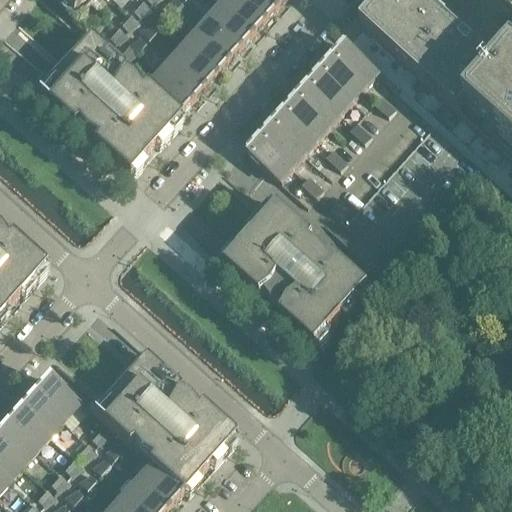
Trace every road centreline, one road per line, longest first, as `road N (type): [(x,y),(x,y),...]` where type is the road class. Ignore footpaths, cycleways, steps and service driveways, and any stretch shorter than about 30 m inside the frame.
road 1 (residential): [(86,281),(339,0)]
road 2 (residential): [(286,460),(86,281)]
road 3 (residential): [(0,378),(86,281)]
